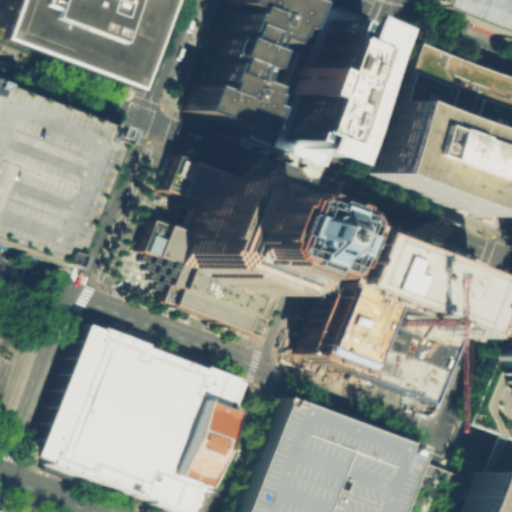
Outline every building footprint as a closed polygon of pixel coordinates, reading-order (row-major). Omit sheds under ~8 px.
[(154,0),(121,87),(0,41),(0,0),(154,0)] [(216,0),(216,2),(221,4),(191,83),(185,81),(175,108),(239,133),(289,0),(216,0)] [(239,133),(289,0),(295,0),(363,26),(312,160),(239,133)] [(420,0),(511,0),(511,36),(482,25),(420,2),(420,0)] [(401,39),(463,62),(511,81),(511,165),(496,207),(474,199),(468,214),(352,170),(401,39)] [(0,86),(106,127),(98,147),(53,265),(0,244),(0,86)] [(149,298),(152,290),(145,287),(147,280),(141,278),(143,271),(137,268),(139,261),(132,258),(135,252),(129,249),(141,217),(145,219),(154,222),(171,229),(176,214),(182,199),(166,193),(156,190),(152,188),(165,153),(225,176),(246,184),(266,191),(295,202),(283,232),(268,272),(244,335),(231,330),(159,303),(149,298)] [(334,218),(283,353),(324,368),(419,403),(445,334),(468,268),(334,218)] [(511,442),(494,435),(485,431),(461,422),(473,391),(484,362),(490,347),(495,345),(499,343),(502,336),(497,326),(511,290),(511,442)] [(87,328),(88,326),(132,342),(131,344),(189,367),(190,365),(221,376),(221,378),(226,381),(215,409),(232,415),(218,452),(204,489),(187,483),(176,511),(173,511),(170,511),(169,511),(163,511),(138,502),(139,499),(81,477),(80,479),(36,462),(37,460),(21,454),(59,356),(72,322),(87,328)] [(313,412),(270,395),(225,511),(380,511),(400,461),(405,447),(313,412)] [(462,469),(457,482),(445,511),(511,511),(511,487),(479,475),(462,469)]
